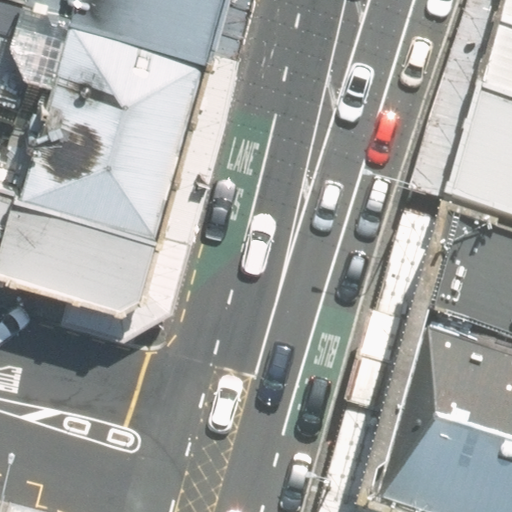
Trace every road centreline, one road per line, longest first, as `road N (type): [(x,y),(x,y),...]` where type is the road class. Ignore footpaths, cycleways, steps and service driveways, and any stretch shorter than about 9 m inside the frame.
road 1 (primary): [(360,0),(243,427)]
road 2 (residential): [(0,377),(67,382),(243,427)]
road 3 (residential): [(223,506),(46,458),(0,437)]
